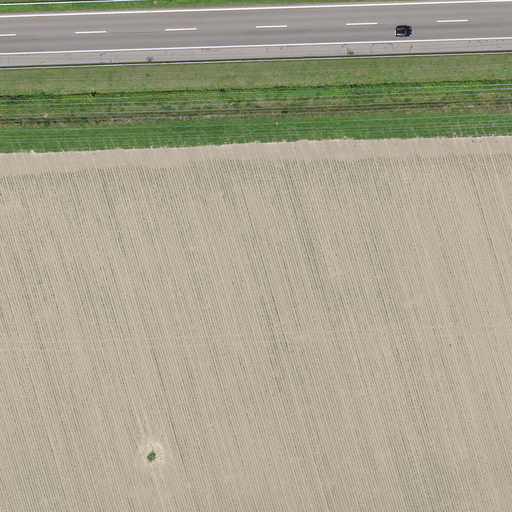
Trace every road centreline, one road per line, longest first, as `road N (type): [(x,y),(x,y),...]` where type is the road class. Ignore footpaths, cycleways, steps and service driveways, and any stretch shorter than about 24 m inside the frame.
road 1 (motorway): [(0,35),(511,19)]
road 2 (track): [(0,104),(511,89)]
